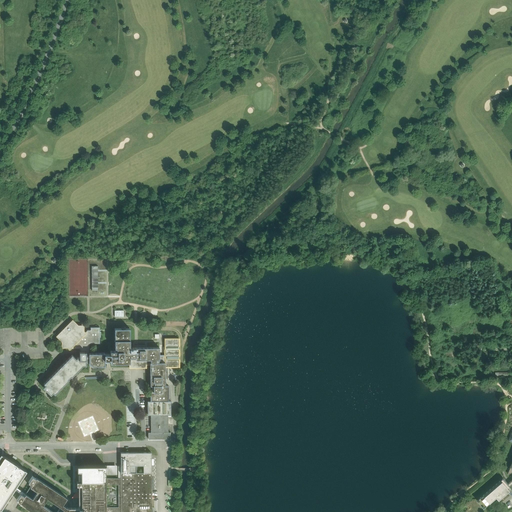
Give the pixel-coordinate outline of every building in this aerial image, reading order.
[(138,367),(145,367),(145,364),(150,364),(150,386),(153,386),(153,392),(150,392),(150,401),(147,401),(147,415),(151,415),(151,433),(148,433),(148,439),(171,438),(171,432),(168,432),(168,415),(171,415),(171,401),(169,401),(168,386),(165,386),(165,370),(167,370),(167,367),(179,367),(179,338),(164,338),(165,349),(164,349),(164,355),(159,355),(159,347),(136,348),(135,348),(135,347),(134,347),(132,347),(132,348),(130,348),(130,328),(114,329),(115,348),(117,348),(117,351),(110,351),(110,354),(105,354),(104,353),(89,353),(89,344),(100,344),(100,337),(101,337),(101,332),(100,332),(100,327),(90,327),(90,330),(87,330),(85,333),(82,330),(82,327),(79,327),(77,325),(75,326),(75,323),(69,323),(69,326),(67,326),(62,331),(62,333),(60,333),(60,339),(62,339),(62,341),(63,343),(63,346),(67,346),(68,347),(70,347),(70,349),(80,349),(80,351),(80,352),(79,352),(79,357),(77,357),(76,359),(72,355),(44,384),(45,385),(43,388),(51,395),(53,393),(55,394),(69,380),(68,379),(71,377),(83,366),(86,366),(86,362),(89,362),(89,364),(91,364),(91,366),(105,366),(104,360),(110,360),(110,363),(130,363),(130,367),(138,367)] [(151,511),(151,452),(121,452),(121,466),(118,466),(118,478),(106,478),(106,473),(105,473),(105,472),(105,471),(106,471),(106,465),(77,465),(77,471),(79,471),(79,473),(78,473),(78,481),(77,481),(77,485),(78,485),(79,507),(71,508),(67,508),(62,504),(67,498),(36,477),(36,478),(32,476),(28,482),(32,485),(26,493),(24,496),(21,494),(17,500),(20,502),(19,503),(31,510),(32,511),(151,511)] [(0,509),(1,510),(14,489),(16,487),(27,471),(3,455),(1,454),(0,455),(0,509)] [(117,465),(107,465),(107,475),(117,475),(117,465)] [(483,508),(484,508),(497,497),(499,500),(500,499),(511,488),(510,486),(508,484),(503,478),(477,500),(480,503),(484,507),(483,508)] [(20,489),(16,487),(14,489),(18,492),(21,494),(24,496),(26,493),(20,489)]
